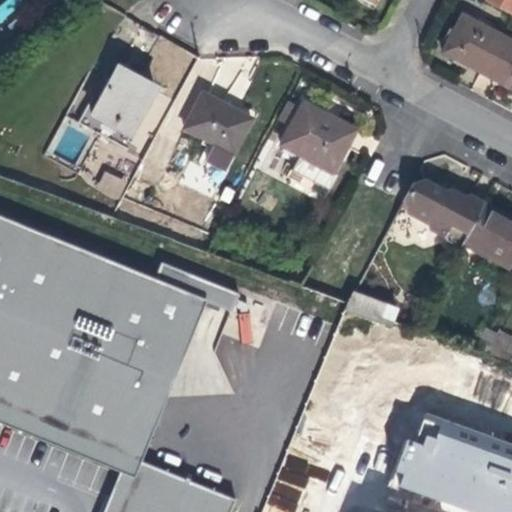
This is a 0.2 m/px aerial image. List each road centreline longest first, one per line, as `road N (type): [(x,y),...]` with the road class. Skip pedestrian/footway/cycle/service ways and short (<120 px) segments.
road 1 (residential): [(396,72),(265,1),(220,1)]
road 2 (residential): [(511,134),(396,72)]
